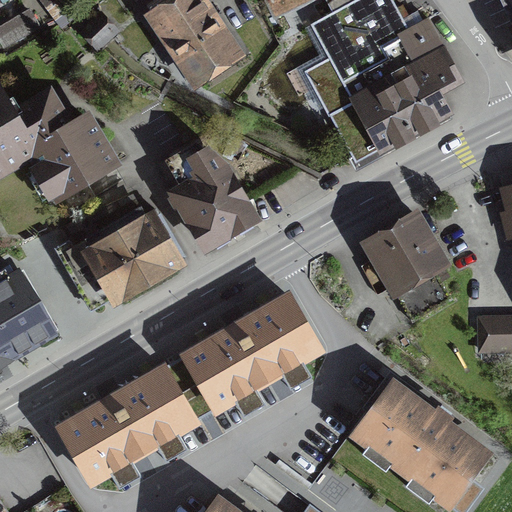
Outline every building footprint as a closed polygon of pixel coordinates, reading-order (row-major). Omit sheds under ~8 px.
[(199,0),(177,0),(154,16),(196,81),(242,50),(221,20),(215,24),(199,0)] [(266,0),(273,14),(301,0),(266,0)] [(354,163),(449,111),(439,91),(461,79),(429,20),(409,30),(404,21),(410,17),(403,6),(397,9),(392,0),(336,0),(334,2),(338,9),(311,24),(329,58),(305,71),(354,163)] [(0,29),(0,39),(3,45),(38,25),(30,12),(0,29)] [(113,30),(101,17),(84,32),(96,45),(113,30)] [(0,170),(33,151),(59,196),(113,164),(86,117),(68,128),(49,95),(14,116),(0,92),(0,170)] [(171,159),(187,186),(170,196),(175,206),(182,202),(206,245),(252,218),(222,166),(197,144),(171,159)] [(511,172),(511,174),(511,176),(502,180),(509,208),(511,207),(511,172)] [(86,262),(109,303),(184,261),(162,222),(147,230),(136,209),(87,235),(98,255),(86,262)] [(434,268),(444,262),(417,215),(367,244),(412,322),(452,299),(434,268)] [(0,363),(59,329),(21,265),(11,271),(7,265),(0,269),(0,363)] [(207,414),(324,347),(290,289),(173,355),(180,367),(207,414)] [(511,317),(479,319),(480,350),(511,349),(511,317)] [(173,355),(58,421),(92,480),(207,414),(180,367),(173,355)] [(392,457),(389,460),(412,477),(405,485),(429,503),(435,494),(449,504),(487,453),(447,423),(449,419),(437,409),(434,413),(393,383),(355,434),(371,446),(374,443),(392,457)] [(459,511),(465,511),(482,488),(473,481),(453,507),(459,511)] [(0,511),(8,511),(0,499),(0,511)] [(236,511),(219,499),(208,511),(236,511)]
